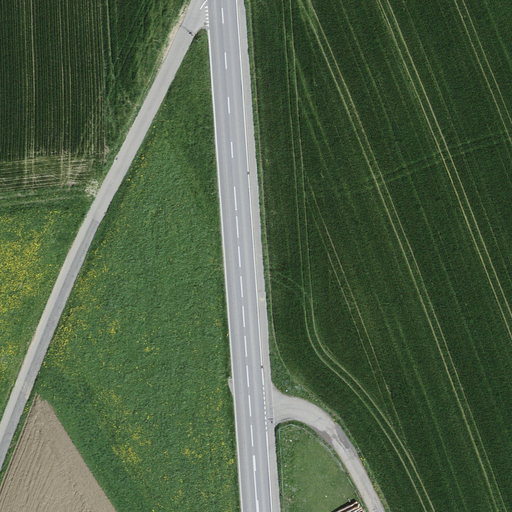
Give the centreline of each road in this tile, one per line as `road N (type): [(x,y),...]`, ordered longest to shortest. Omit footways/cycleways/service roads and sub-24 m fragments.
road 1 (secondary): [(257,511),(221,0)]
road 2 (unclassified): [(0,451),(83,238),(168,64),(210,0)]
